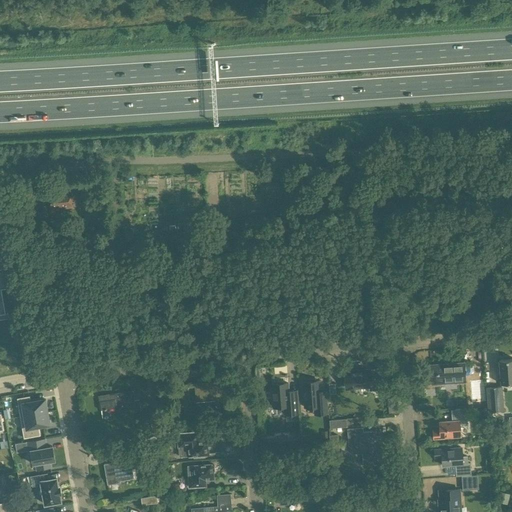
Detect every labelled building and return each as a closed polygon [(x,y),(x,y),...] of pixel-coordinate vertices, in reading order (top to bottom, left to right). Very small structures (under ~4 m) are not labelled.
[(70,191),(47,194),(49,214),(59,213),(58,210),(72,208),(70,191)] [(511,358),(499,360),(501,384),(511,382),(511,358)] [(471,381),(487,380),(486,360),(471,360),(471,381)] [(464,362),(430,365),(432,383),(465,381),(464,362)] [(365,370),(344,371),(346,387),(369,386),(369,389),(381,388),(379,368),(379,369),(365,371),(365,370)] [(306,381),(302,382),(304,407),(319,406),(320,414),(328,413),(327,401),(320,401),(318,381),(315,381),(315,379),(306,379),(306,381)] [(203,382),(194,383),(195,401),(215,399),(215,407),(225,407),(223,381),(209,382),(210,384),(203,384),(203,382)] [(271,392),(270,392),(271,399),(272,399),(273,407),(284,407),(284,414),(298,413),(297,396),(288,397),(288,383),(283,383),(283,381),(275,382),(276,384),(271,384),(271,392)] [(484,382),(470,383),(471,401),(485,400),(484,382)] [(188,386),(180,387),(182,402),(189,401),(188,386)] [(504,411),(502,386),(487,388),(488,412),(504,411)] [(133,391),(98,397),(100,410),(115,408),(116,414),(140,410),(139,400),(134,401),(133,391)] [(30,396),(17,398),(18,404),(20,416),(47,412),(46,406),(47,406),(46,399),(31,402),(30,396)] [(158,429),(155,407),(149,407),(152,430),(158,429)] [(440,430),(433,430),(433,439),(460,436),(459,425),(467,425),(466,408),(451,409),(452,421),(439,422),(440,430)] [(47,412),(20,416),(22,429),(24,438),(40,435),(39,426),(50,424),(49,417),(48,417),(47,412)] [(346,418),(329,420),(329,428),(346,426),(346,418)] [(363,427),(360,428),(347,429),(348,446),(352,449),(354,449),(355,454),(362,453),(363,466),(387,464),(386,446),(381,446),(380,436),(376,436),(376,431),(363,432),(363,427)] [(194,432),(178,434),(179,447),(179,457),(183,456),(194,455),(194,458),(204,457),(204,455),(209,454),(208,447),(207,447),(206,440),(195,441),(194,432)] [(42,439),(27,442),(29,451),(31,451),(33,465),(37,464),(38,470),(51,467),(50,461),(55,460),(52,446),(46,447),(46,445),(43,445),(42,439)] [(331,448),(332,463),(340,463),(339,447),(338,447),(331,448)] [(461,447),(434,449),(435,458),(442,457),(443,465),(455,464),(456,476),(471,474),(470,462),(467,463),(467,456),(462,456),(461,447)] [(114,462),(104,464),(107,483),(120,481),(134,478),(132,470),(130,471),(128,460),(131,459),(129,451),(113,454),(114,462)] [(213,464),(188,466),(189,487),(202,486),(202,480),(213,479),(213,471),(214,471),(213,464)] [(47,473),(31,476),(33,486),(41,484),(45,504),(61,501),(59,493),(60,493),(59,487),(59,486),(58,486),(57,477),(48,479),(47,473)] [(332,489),(331,477),(322,478),(323,490),(332,489)] [(464,479),(465,487),(477,486),(476,478),(464,479)] [(286,491),(279,491),(280,504),(288,504),(288,501),(315,499),(314,484),(286,486),(286,491)] [(361,500),(357,501),(358,510),(369,510),(369,511),(390,511),(389,497),(372,499),(371,486),(360,486),(361,500)] [(460,511),(459,489),(440,490),(441,499),(438,500),(438,511),(460,511)] [(217,506),(191,508),(191,511),(232,511),(232,509),(231,509),(230,494),(216,495),(217,506)]
